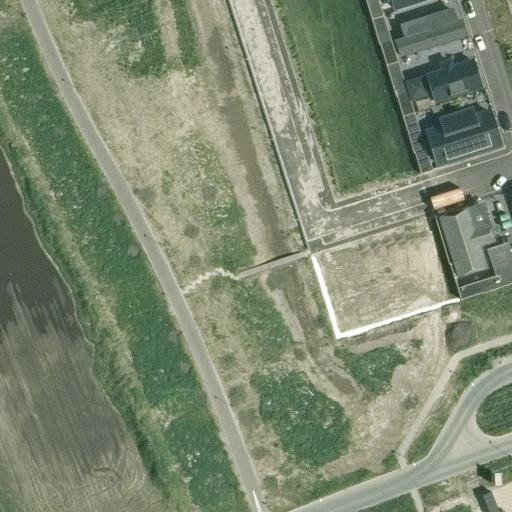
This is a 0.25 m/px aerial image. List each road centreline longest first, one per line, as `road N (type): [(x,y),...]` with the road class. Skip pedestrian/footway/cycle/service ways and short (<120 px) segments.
road 1 (residential): [(457,464),(329,511)]
road 2 (residential): [(473,0),(511,121)]
